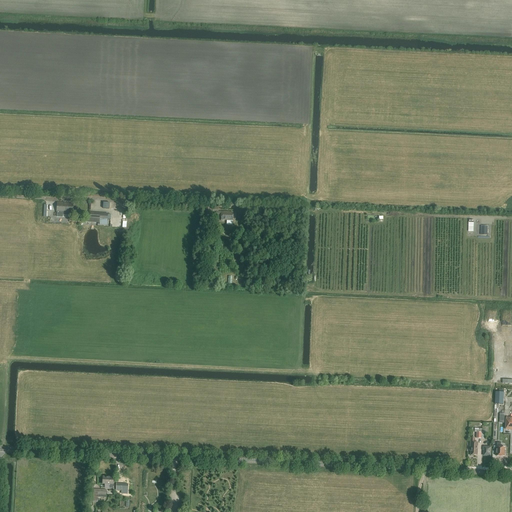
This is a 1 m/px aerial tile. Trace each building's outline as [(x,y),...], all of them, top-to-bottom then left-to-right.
[(73,212),(73,204),(64,204),(64,203),(57,203),(56,212),(68,213),(68,212),(73,212)] [(221,220),(232,221),(233,213),(226,213),(226,212),(221,212),(216,212),(216,216),(221,216),(221,220)] [(477,430),(476,438),(481,439),(485,439),(485,432),(482,432),(482,430),(477,430)] [(477,455),(478,443),(475,442),(475,438),(471,437),(470,451),(471,451),(471,455),(477,455)] [(504,456),(505,447),(501,447),(501,443),(497,443),(497,447),(496,456),(504,456)] [(113,489),(113,477),(103,476),(102,484),(109,484),(109,488),(113,489)] [(106,490),(93,489),(89,489),(88,502),(97,503),(97,499),(98,497),(105,497),(106,495),(106,490)]
